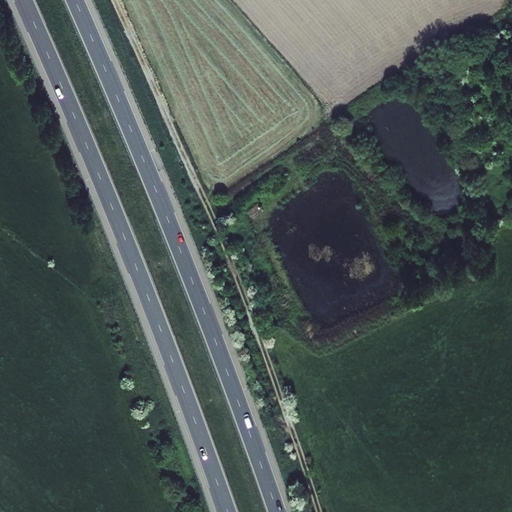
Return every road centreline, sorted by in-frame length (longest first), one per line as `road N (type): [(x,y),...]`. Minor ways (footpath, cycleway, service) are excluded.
road 1 (track): [(309,511),(195,196),(105,0)]
road 2 (motorway): [(22,0),(137,271),(226,511)]
road 3 (motorway): [(277,511),(209,324),(74,0)]
